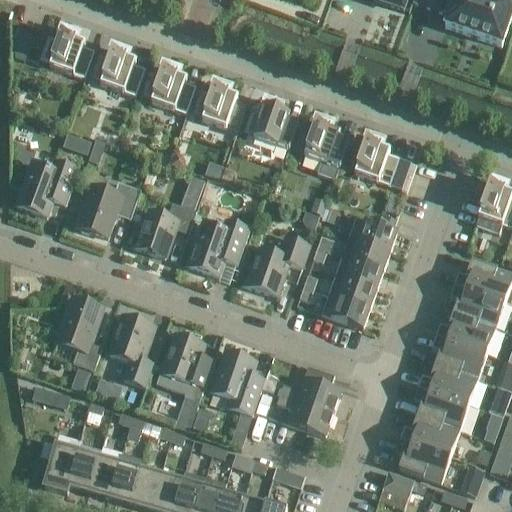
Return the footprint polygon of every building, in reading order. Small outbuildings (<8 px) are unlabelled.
[(353,0),(353,1),(404,18),(409,0),(353,0)] [(415,0),(413,8),(449,20),(445,32),(500,51),(511,17),(511,8),(504,6),(505,0),(415,0)] [(32,38),(16,33),(12,44),(29,49),(32,38)] [(50,67),(48,72),(84,84),(93,57),(82,53),(84,48),(75,45),(76,41),(61,36),(56,49),(49,46),(42,64),(50,67)] [(126,63),(127,59),(112,53),(107,67),(100,64),(93,82),(101,85),(99,90),(134,102),(144,75),(133,71),(134,66),(126,63)] [(177,80),(178,77),(162,71),(158,84),(150,82),(144,100),(152,103),(150,108),(185,120),(195,92),(184,88),(185,83),(177,80)] [(227,98),(229,95),(213,89),(209,102),(201,100),(195,118),(202,120),(200,125),(236,138),(246,111),(234,106),(236,102),(227,98)] [(279,116),(280,113),(265,107),(260,120),(253,118),(246,136),(254,138),(252,143),(287,156),(297,128),(286,124),(287,119),(279,116)] [(302,161),(319,167),(315,178),(334,185),(348,146),(336,142),(338,137),(329,134),(331,130),(315,125),(311,138),(303,135),(297,154),(304,156),(302,161)] [(353,179),(389,191),(400,196),(410,168),(387,160),(389,155),(380,152),(381,148),(366,143),(365,147),(357,144),(347,171),(355,174),(353,179)] [(79,146),(75,157),(82,159),(85,160),(90,148),(90,147),(89,147),(79,144),(79,146)] [(94,145),(87,167),(97,170),(104,149),(94,145)] [(173,157),(169,169),(182,173),(185,166),(181,159),(173,157)] [(15,211),(45,222),(51,206),(64,211),(77,176),(52,167),(49,176),(30,169),(15,211)] [(224,174),(220,186),(232,190),(236,178),(224,174)] [(206,185),(200,201),(213,205),(219,189),(206,185)] [(489,186),(474,231),(497,239),(500,231),(511,235),(511,232),(511,204),(510,203),(511,198),(503,195),(505,192),(489,186)] [(82,213),(75,232),(78,234),(79,236),(87,239),(90,238),(107,244),(113,227),(115,226),(118,224),(119,222),(129,225),(140,196),(117,188),(113,199),(89,191),(84,205),(81,207),(80,210),(82,213)] [(185,196),(179,212),(188,215),(192,216),(193,216),(198,201),(185,196)] [(313,203),(309,216),(321,220),(322,219),(323,214),(326,207),(313,203)] [(167,221),(147,214),(142,230),(138,241),(134,253),(165,264),(175,236),(187,241),(196,217),(171,209),(167,221)] [(330,215),(326,227),(336,230),(340,219),(330,215)] [(380,231),(380,232),(392,237),(393,233),(396,225),(384,221),(380,231)] [(355,226),(349,244),(387,257),(394,239),(355,226)] [(133,227),(130,238),(138,241),(142,230),(133,227)] [(201,229),(187,271),(217,282),(222,266),(236,271),(248,235),(223,227),(220,236),(201,229)] [(240,289),(240,290),(275,302),(287,270),(300,275),(309,251),(284,242),(279,257),(274,259),(259,254),(246,291),(240,289)] [(320,243),(316,254),(325,257),(330,259),(334,247),(320,243)] [(349,244),(342,263),(381,277),(387,257),(349,244)] [(316,254),(312,265),(313,265),(321,268),(325,257),(316,254)] [(342,263),(335,282),(374,296),(381,277),(342,263)] [(456,279),(452,290),(503,309),(511,283),(511,281),(495,276),(495,275),(470,267),(465,282),(456,279)] [(303,293),(302,293),(312,296),(316,284),(307,281),(303,293)] [(335,282),(328,302),(367,315),(374,296),(335,282)] [(457,306),(452,319),(494,334),(503,309),(452,290),(448,303),(457,306)] [(301,298),(299,304),(308,307),(312,296),(302,293),(301,298)] [(361,334),(367,315),(328,302),(322,320),(361,334)] [(72,369),(93,377),(101,353),(89,349),(102,314),(71,303),(55,348),(77,355),(72,369)] [(438,330),(434,342),(485,360),(494,334),(452,319),(447,333),(438,330)] [(112,346),(106,361),(126,368),(127,372),(123,386),(136,391),(145,394),(153,370),(143,366),(155,332),(143,328),(143,325),(139,322),(134,322),(132,324),(121,320),(117,331),(115,331),(110,345),(112,346)] [(157,387),(156,390),(185,400),(184,403),(188,405),(187,406),(196,409),(199,398),(201,399),(203,396),(211,369),(213,366),(200,362),(204,351),(173,340),(159,381),(157,387)] [(439,357),(434,370),(476,386),(485,360),(434,342),(430,354),(439,357)] [(254,368),(224,357),(210,397),(229,404),(226,413),(251,422),(256,407),(259,398),(263,386),(250,381),(254,368)] [(420,381),(416,393),(467,411),(476,386),(434,370),(429,384),(420,381)] [(76,374),(69,393),(83,398),(90,378),(76,374)] [(282,392),(279,401),(330,419),(338,398),(326,394),(330,383),(307,375),(300,398),(282,392)] [(511,383),(499,379),(494,391),(511,397),(511,393),(511,383)] [(34,392),(31,406),(66,415),(69,402),(34,392)] [(421,408),(416,422),(458,437),(467,411),(416,393),(412,405),(421,408)] [(259,398),(256,407),(268,411),(271,402),(259,398)] [(293,417),(289,429),(323,441),(330,419),(279,401),(276,411),(293,417)] [(90,410),(88,418),(99,422),(102,414),(90,410)] [(120,420),(116,429),(128,433),(128,432),(131,424),(132,423),(120,419),(120,420)] [(490,419),(484,435),(486,435),(496,439),(501,423),(490,419)] [(511,420),(509,419),(488,480),(504,486),(511,461),(511,420)] [(402,433),(398,445),(449,463),(458,437),(416,422),(411,436),(402,433)] [(128,432),(128,433),(141,437),(144,428),(132,423),(131,424),(128,432)] [(192,429),(190,435),(200,438),(203,439),(207,429),(194,424),(192,429)] [(157,443),(169,447),(172,438),(161,434),(160,434),(157,443)] [(169,447),(181,452),(185,442),(172,438),(169,447)] [(66,499),(68,492),(66,492),(76,457),(79,447),(58,441),(55,451),(44,448),(39,464),(50,467),(43,493),(66,499)] [(440,489),(449,463),(398,445),(394,457),(403,460),(397,475),(422,484),(422,483),(440,489)] [(199,458),(210,462),(211,461),(214,452),(202,448),(199,458)] [(211,461),(210,462),(223,466),(226,457),(214,452),(211,461)] [(479,454),(474,467),(485,471),(489,458),(479,454)] [(66,492),(68,492),(87,498),(97,463),(76,457),(66,492)] [(234,460),(230,472),(248,478),(250,479),(252,475),(254,467),(243,463),(234,460)] [(97,463),(87,498),(108,504),(118,469),(97,463)] [(254,467),(252,475),(263,479),(266,471),(254,467)] [(118,469),(108,504),(129,510),(139,475),(118,469)] [(468,471),(462,488),(477,493),(482,478),(483,477),(468,471)] [(285,487),(288,479),(275,474),(272,483),(285,487)] [(139,475),(129,510),(136,511),(150,511),(160,481),(139,475)] [(180,487),(173,511),(196,511),(204,484),(183,478),(180,487)] [(387,478),(381,494),(408,503),(410,496),(413,487),(387,478)] [(160,481),(150,511),(173,511),(180,487),(160,481)] [(204,484),(196,511),(218,511),(222,499),(225,490),(204,484)] [(413,487),(410,496),(422,500),(425,492),(413,487)] [(439,506),(451,510),(454,502),(442,498),(439,506)] [(222,499),(218,511),(241,511),(243,505),(222,499)] [(454,502),(451,510),(456,511),(463,511),(465,506),(454,502)]
